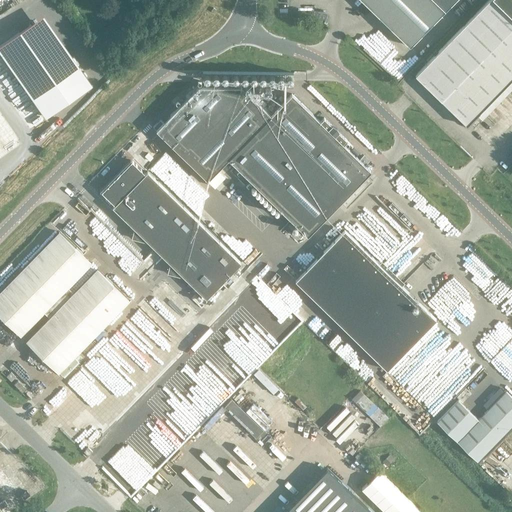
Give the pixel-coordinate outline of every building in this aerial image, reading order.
[(362,0),(409,46),(454,0),(362,0)] [(481,119),(511,87),(511,0),(488,0),(415,75),(466,125),(477,114),(481,119)] [(79,93),(30,23),(0,44),(0,51),(45,116),(79,93)] [(401,91),(409,83),(403,77),(395,84),(401,91)] [(242,87),(198,86),(156,130),(207,180),(228,159),(307,236),(371,171),(342,143),(346,139),(324,118),(320,122),(291,94),(270,115),(246,91),(251,86),(247,82),(242,87)] [(145,174),(132,160),(101,192),(114,205),(112,207),(134,228),(131,238),(149,243),(169,263),(167,273),(184,278),(206,299),(241,263),(147,171),(145,174)] [(140,292),(157,274),(110,230),(92,248),(140,292)] [(387,370),(436,319),(344,230),(295,280),(387,370)] [(43,310),(50,317),(26,342),(57,372),(58,372),(73,356),(128,299),(98,269),(75,293),(68,286),(91,262),(60,232),(0,293),(0,316),(19,335),(43,310)] [(158,368),(164,361),(150,347),(144,354),(158,368)] [(73,356),(58,372),(64,378),(79,362),(73,356)] [(178,368),(186,363),(184,359),(176,363),(178,368)] [(165,363),(160,368),(170,377),(175,372),(165,363)] [(78,370),(88,376),(92,370),(81,364),(78,370)] [(390,371),(398,383),(403,381),(410,393),(414,390),(406,379),(403,381),(395,367),(390,371)] [(156,371),(152,376),(161,385),(165,380),(156,371)] [(8,372),(4,374),(10,381),(13,379),(8,372)] [(68,380),(62,386),(70,393),(76,387),(68,380)] [(22,393),(26,389),(17,381),(14,384),(22,393)] [(352,399),(379,426),(388,417),(360,391),(352,399)] [(458,400),(436,421),(477,461),(511,424),(511,396),(508,393),(503,393),(478,419),(458,400)] [(102,428),(120,410),(111,400),(97,414),(103,420),(98,424),(102,428)] [(224,407),(255,436),(262,429),(231,400),(224,407)] [(83,452),(88,456),(92,452),(88,447),(83,452)] [(372,511),(327,468),(283,511),(372,511)] [(421,511),(379,471),(361,489),(384,511),(421,511)] [(217,489),(211,495),(214,499),(221,492),(217,489)]
